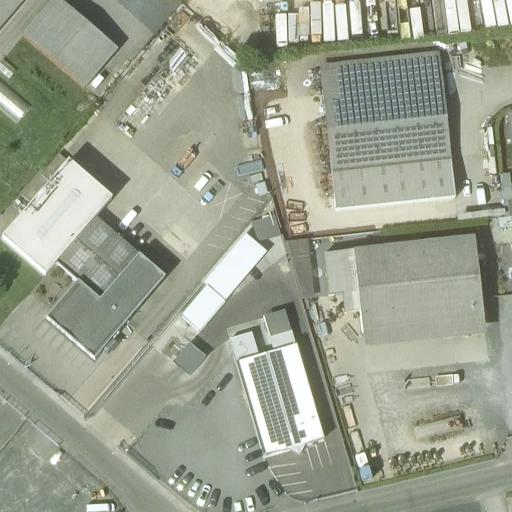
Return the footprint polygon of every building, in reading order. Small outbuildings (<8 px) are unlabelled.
[(0,0),(0,28),(24,0),(0,0)] [(116,51),(56,0),(53,0),(22,37),(84,90),(116,51)] [(438,56),(378,63),(381,86),(322,93),(330,172),(449,159),(438,56)] [(0,64),(0,72),(9,81),(15,74),(2,62),(0,64)] [(319,69),(322,93),(381,86),(378,63),(319,69)] [(0,84),(0,110),(16,124),(29,109),(0,84)] [(57,156),(21,198),(30,206),(66,164),(57,156)] [(330,172),(334,212),(454,199),(449,159),(330,172)] [(30,206),(1,240),(45,277),(55,265),(94,220),(111,200),(67,163),(66,164),(30,206)] [(137,257),(94,220),(55,265),(77,284),(98,303),(137,257)] [(473,239),(352,252),(357,295),(361,334),(482,320),(473,239)] [(163,263),(147,249),(139,259),(155,273),(163,263)] [(352,252),(323,256),(328,298),(357,295),(352,252)] [(137,257),(98,303),(124,325),(163,279),(155,273),(139,259),(137,257)] [(77,284),(45,320),(67,339),(98,303),(77,284)] [(98,303),(67,339),(93,361),(101,351),(103,353),(108,354),(115,346),(115,342),(112,339),(124,325),(98,303)] [(294,348),(236,365),(265,459),(321,441),(294,348)]
